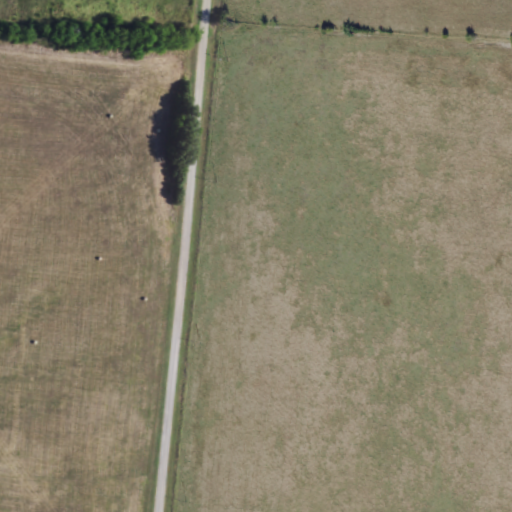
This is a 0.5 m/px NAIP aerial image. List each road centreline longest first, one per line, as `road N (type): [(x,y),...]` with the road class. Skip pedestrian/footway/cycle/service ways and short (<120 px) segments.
road 1 (residential): [(160,511),(180,298),(227,0)]
road 2 (residential): [(511,53),(226,42)]
